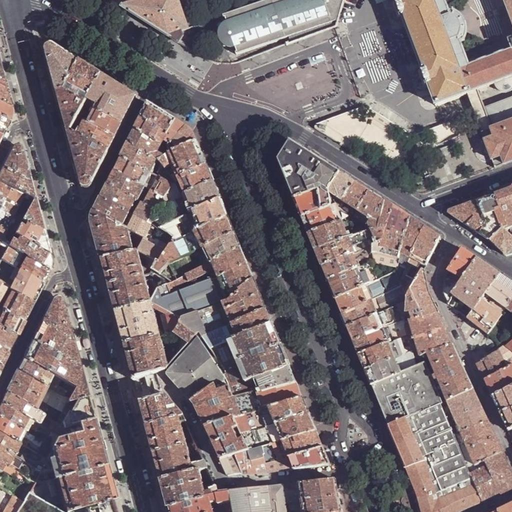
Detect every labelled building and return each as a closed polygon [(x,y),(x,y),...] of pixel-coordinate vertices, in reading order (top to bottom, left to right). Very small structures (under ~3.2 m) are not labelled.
[(130,0),(131,3),(122,8),(144,21),(179,43),(183,36),(182,32),(189,28),(179,0),(130,0)] [(344,0),(269,0),(222,16),(224,21),(225,20),(226,22),(224,23),(222,25),(220,29),(220,34),(220,38),(222,42),(225,45),(229,48),(233,49),(236,55),(279,41),(281,47),(287,45),(287,46),(335,28),(336,27),(338,22),(344,0)] [(511,89),(511,0),(395,0),(397,3),(396,3),(397,7),(398,11),(400,15),(401,18),(402,18),(403,20),(421,66),(423,70),(422,71),(423,74),(425,78),(426,82),(427,85),(429,85),(436,106),(468,94),(479,90),(495,84),(496,87),(498,89),(501,92),(506,93),(510,91),(511,89)] [(58,48),(55,46),(53,45),(50,46),(48,48),(47,52),(53,73),(58,93),(65,92),(65,91),(69,84),(81,62),(69,55),(58,48)] [(91,68),(81,62),(69,84),(75,88),(71,94),(80,99),(83,94),(90,98),(103,76),(91,68)] [(118,85),(103,76),(90,98),(90,100),(99,105),(96,110),(97,110),(123,125),(137,97),(118,85)] [(0,103),(10,109),(9,104),(7,96),(4,84),(0,81),(0,103)] [(75,88),(69,84),(65,91),(71,94),(75,88)] [(485,108),(479,90),(468,94),(469,95),(475,112),(481,127),(482,132),(493,128),(485,108)] [(64,112),(68,130),(72,132),(80,118),(87,105),(88,103),(80,99),(71,94),(65,91),(65,92),(58,93),(64,112)] [(80,99),(88,103),(90,100),(90,98),(83,94),(80,99)] [(511,98),(485,108),(493,128),(482,132),(485,140),(493,162),(495,168),(511,161),(511,98)] [(0,118),(9,123),(10,121),(11,115),(10,109),(0,103),(0,118)] [(162,112),(149,104),(142,119),(169,134),(177,121),(162,112)] [(86,121),(93,108),(87,105),(80,118),(86,121)] [(123,125),(97,110),(90,123),(117,137),(121,129),(123,125)] [(0,118),(0,135),(2,137),(8,125),(9,123),(0,118)] [(80,136),(87,122),(86,121),(80,118),(72,132),(80,136)] [(138,126),(136,131),(163,146),(166,140),(169,134),(142,119),(138,126)] [(180,123),(177,121),(169,134),(166,140),(171,145),(173,142),(186,127),(180,123)] [(114,143),(117,137),(90,123),(87,122),(80,136),(110,151),(114,143)] [(193,131),(186,127),(173,142),(177,150),(197,142),(195,135),(193,131)] [(76,158),(83,185),(85,187),(88,188),(91,187),(93,185),(102,166),(110,151),(80,136),(72,132),(68,130),(76,158)] [(130,143),(157,158),(159,154),(163,146),(136,131),(132,138),(130,143)] [(202,154),(197,142),(177,150),(173,152),(172,153),(165,157),(161,160),(162,163),(166,167),(175,163),(179,173),(181,177),(207,165),(202,154)] [(177,150),(173,142),(171,145),(172,146),(169,148),(172,153),(173,152),(177,150)] [(152,173),(159,159),(157,158),(130,143),(126,152),(123,158),(152,173)] [(292,192),(295,201),(309,196),(308,192),(315,189),(316,193),(319,192),(322,212),(332,208),(330,196),(329,196),(323,193),(322,188),(329,193),(341,174),(319,160),(291,143),(279,162),(284,172),(292,192)] [(2,170),(31,183),(28,172),(23,153),(20,148),(16,147),(13,148),(11,151),(10,154),(2,170)] [(145,187),(152,173),(123,158),(119,166),(116,172),(145,187)] [(152,173),(160,177),(161,175),(158,173),(162,163),(161,160),(159,159),(152,173)] [(162,163),(158,173),(161,175),(160,177),(174,185),(176,181),(172,176),(166,167),(162,163)] [(210,173),(207,165),(181,177),(180,178),(187,194),(213,182),(210,173)] [(0,173),(0,183),(25,195),(34,200),(35,199),(33,192),(31,183),(2,170),(0,173)] [(112,180),(110,185),(137,200),(139,201),(142,193),(145,187),(116,172),(112,180)] [(172,176),(176,181),(179,178),(180,178),(181,177),(179,173),(172,176)] [(354,182),(341,174),(329,193),(330,194),(335,197),(344,203),(356,183),(354,182)] [(152,191),(165,197),(166,195),(174,185),(160,177),(152,191)] [(217,190),(213,182),(187,194),(186,194),(193,213),(221,199),(217,190)] [(0,198),(19,207),(25,195),(0,183),(0,198)] [(369,192),(356,183),(344,203),(359,212),(371,193),(369,192)] [(103,199),(130,213),(132,209),(137,200),(110,185),(105,194),(103,199)] [(511,188),(503,192),(496,195),(508,229),(509,229),(511,227),(511,188)] [(165,197),(152,191),(149,197),(145,204),(156,210),(157,208),(165,197)] [(322,212),(319,192),(316,193),(309,196),(295,201),(299,210),(303,219),(322,212)] [(142,193),(139,201),(142,203),(145,204),(149,197),(142,193)] [(371,193),(359,212),(373,220),(380,225),(385,202),(383,200),(371,193)] [(25,195),(19,207),(27,212),(34,200),(25,195)] [(171,201),(166,195),(165,197),(157,208),(161,207),(171,201)] [(481,234),(491,241),(505,230),(508,229),(496,195),(482,200),(478,201),(486,224),(481,234)] [(340,209),(344,203),(335,197),(333,199),(337,206),(340,209)] [(0,212),(12,219),(19,207),(0,198),(0,212)] [(39,215),(35,199),(34,200),(27,212),(22,221),(26,223),(44,234),(39,215)] [(96,213),(123,227),(125,223),(127,218),(130,213),(103,199),(100,203),(97,210),(96,213)] [(224,206),(221,199),(193,213),(195,218),(199,226),(200,230),(228,217),(224,206)] [(138,211),(142,203),(139,201),(137,200),(132,209),(138,211)] [(478,201),(450,212),(450,213),(475,231),(481,234),(486,224),(478,201)] [(387,203),(385,202),(380,225),(378,232),(372,231),(376,237),(375,238),(378,244),(382,242),(394,207),(387,203)] [(148,222),(156,210),(145,204),(142,203),(138,211),(135,216),(148,222)] [(359,212),(344,203),(340,209),(346,212),(355,218),(359,212)] [(310,235),(342,222),(338,213),(336,206),(332,208),(322,212),(303,219),(307,229),(310,235)] [(337,206),(336,206),(338,213),(342,222),(356,218),(355,218),(346,212),(340,209),(337,206)] [(19,207),(12,219),(15,220),(21,224),(22,221),(27,212),(19,207)] [(152,224),(163,208),(161,207),(157,208),(156,210),(148,222),(152,224)] [(397,209),(394,207),(382,242),(378,244),(373,246),(373,254),(379,254),(395,258),(398,259),(400,253),(411,218),(397,209)] [(0,227),(6,231),(11,222),(12,219),(0,212),(0,227)] [(373,220),(359,212),(355,218),(356,218),(369,226),(373,220)] [(123,227),(96,213),(93,219),(93,225),(98,243),(103,261),(135,252),(130,234),(129,230),(123,227)] [(145,238),(152,224),(148,222),(135,216),(133,221),(130,226),(129,230),(145,238)] [(195,232),(196,232),(189,220),(187,216),(181,219),(160,229),(175,237),(174,240),(176,241),(195,232)] [(231,223),(228,217),(200,230),(198,231),(196,232),(195,232),(203,248),(235,233),(231,223)] [(195,218),(189,220),(196,232),(198,231),(196,227),(199,226),(195,218)] [(349,238),(371,231),(369,226),(356,218),(342,222),(349,238)] [(414,220),(411,218),(400,253),(410,258),(425,228),(414,220)] [(15,220),(12,219),(11,222),(14,223),(9,232),(15,235),(15,234),(20,225),(21,224),(15,220)] [(380,225),(373,220),(369,226),(371,231),(372,231),(378,232),(380,225)] [(316,251),(349,238),(342,222),(310,235),(314,245),(316,251)] [(47,243),(44,234),(26,223),(24,228),(20,225),(15,234),(50,256),(47,243)] [(425,228),(410,258),(414,260),(426,266),(441,238),(429,230),(425,228)] [(135,237),(139,252),(144,240),(145,238),(129,230),(130,234),(135,237)] [(505,230),(491,241),(493,243),(507,257),(511,255),(511,237),(505,230)] [(6,231),(0,243),(8,247),(15,235),(9,232),(6,231)] [(349,238),(353,247),(370,240),(375,238),(376,237),(372,231),(371,231),(349,238)] [(185,256),(203,248),(195,232),(176,241),(174,242),(181,258),(185,256)] [(203,248),(211,262),(214,261),(241,248),(237,238),(235,233),(203,248)] [(52,266),(51,261),(50,257),(50,256),(15,234),(15,235),(8,247),(22,255),(25,251),(29,253),(26,258),(50,271),(51,271),(52,266)] [(353,255),(355,254),(353,247),(349,238),(316,251),(321,261),(323,268),(353,255)] [(166,252),(144,240),(139,252),(145,255),(149,257),(158,261),(160,262),(166,252)] [(355,254),(373,246),(370,240),(353,247),(355,254)] [(174,242),(171,243),(166,252),(160,262),(158,261),(153,269),(157,272),(160,273),(169,263),(181,258),(174,242)] [(0,243),(0,247),(2,248),(0,252),(0,258),(1,259),(8,247),(0,243)] [(353,255),(359,269),(370,264),(374,262),(373,254),(373,246),(355,254),(353,255)] [(1,259),(1,260),(15,268),(20,258),(22,255),(8,247),(1,259)] [(241,248),(214,261),(216,268),(219,277),(224,294),(227,302),(240,290),(241,288),(253,278),(241,248)] [(462,248),(447,270),(463,279),(477,258),(464,249),(462,248)] [(145,276),(139,252),(135,252),(103,261),(106,273),(110,286),(145,276)] [(397,263),(397,264),(407,266),(410,258),(400,253),(398,259),(397,263)] [(149,257),(145,255),(151,274),(153,269),(149,257)] [(353,255),(323,268),(329,281),(359,269),(353,255)] [(194,271),(185,256),(181,258),(169,263),(160,273),(167,277),(173,281),(187,274),(194,271)] [(158,261),(149,257),(153,269),(158,261)] [(20,258),(15,268),(19,271),(24,261),(20,258)] [(24,261),(19,271),(44,285),(48,276),(50,271),(26,258),(24,261)] [(489,266),(477,258),(463,279),(461,281),(483,297),(486,293),(500,274),(489,266)] [(0,261),(0,282),(6,286),(15,268),(1,260),(0,262),(0,261)] [(216,268),(214,261),(211,262),(194,271),(187,274),(189,279),(190,280),(216,268)] [(370,264),(359,269),(366,286),(377,280),(370,264)] [(337,300),(366,286),(359,269),(329,281),(337,300)] [(396,272),(401,282),(403,275),(404,272),(397,270),(396,272)] [(424,270),(423,270),(416,281),(408,297),(407,302),(406,313),(411,314),(413,320),(438,313),(433,302),(429,293),(426,282),(424,270)] [(19,271),(10,288),(10,289),(10,290),(12,292),(35,304),(40,292),(44,285),(19,271)] [(372,301),(403,286),(401,282),(396,272),(377,280),(366,286),(372,301)] [(189,279),(187,274),(173,281),(169,283),(171,288),(189,279)] [(500,274),(486,293),(496,300),(506,307),(511,299),(511,281),(511,280),(500,274)] [(408,297),(416,281),(403,275),(401,282),(403,286),(408,297)] [(114,301),(117,313),(151,303),(153,302),(146,281),(145,276),(110,286),(114,301)] [(224,294),(219,277),(213,280),(213,278),(173,293),(182,320),(184,317),(197,313),(221,304),(218,296),(224,294)] [(267,310),(253,278),(241,288),(240,290),(227,302),(222,304),(233,325),(267,310)] [(168,283),(163,279),(160,284),(161,284),(160,288),(168,283)] [(452,294),(458,285),(445,280),(444,286),(443,293),(448,304),(451,299),(453,295),(452,294)] [(453,295),(473,310),(482,298),(483,297),(461,281),(458,285),(452,294),(453,295)] [(153,304),(182,320),(173,293),(171,288),(169,283),(168,283),(160,288),(159,288),(157,293),(155,296),(153,302),(151,303),(153,304)] [(342,314),(372,301),(366,286),(337,300),(341,311),(342,314)] [(378,315),(407,302),(408,297),(403,286),(372,301),(378,315)] [(8,287),(0,301),(0,310),(2,312),(12,292),(10,290),(10,289),(10,288),(8,287)] [(12,292),(2,312),(4,313),(25,323),(30,312),(35,304),(12,292)] [(476,324),(488,334),(489,333),(492,327),(501,314),(491,306),(482,298),(473,310),(470,315),(467,318),(476,324)] [(62,302),(60,300),(58,299),(54,299),(52,301),(47,310),(40,324),(73,343),(69,329),(62,304),(62,302)] [(506,307),(496,300),(491,306),(501,314),(506,307)] [(348,327),(378,315),(372,301),(342,314),(347,325),(348,327)] [(384,329),(406,319),(406,313),(407,302),(378,315),(384,329)] [(126,345),(162,337),(159,326),(155,312),(153,304),(151,303),(117,313),(122,331),(126,345)] [(182,320),(153,304),(155,312),(159,311),(160,313),(168,316),(173,334),(175,334),(182,320)] [(233,325),(222,304),(221,304),(197,313),(209,335),(233,325)] [(467,318),(470,315),(461,308),(460,307),(458,311),(467,318)] [(273,325),(267,310),(233,325),(238,339),(273,325)] [(1,320),(0,320),(0,327),(18,337),(23,328),(25,323),(4,313),(1,320)] [(203,337),(209,335),(197,313),(184,317),(182,320),(175,334),(177,335),(191,344),(199,335),(201,334),(203,337)] [(446,332),(438,313),(413,320),(410,321),(420,356),(428,354),(453,345),(446,332)] [(354,341),(384,329),(378,315),(348,327),(352,338),(354,341)] [(389,343),(407,336),(405,328),(406,322),(406,319),(384,329),(389,343)] [(410,321),(406,322),(405,328),(407,336),(412,351),(414,359),(420,356),(410,321)] [(73,343),(40,324),(36,333),(32,342),(80,369),(75,352),(73,343)] [(238,339),(233,325),(209,335),(203,337),(211,350),(230,342),(238,339)] [(282,346),(273,325),(238,339),(230,342),(239,363),(282,346)] [(0,346),(11,352),(16,342),(18,337),(0,327),(0,346)] [(358,353),(359,355),(388,343),(389,343),(384,329),(354,341),(358,353)] [(191,344),(177,335),(183,354),(191,344)] [(412,351),(407,336),(389,343),(388,343),(394,359),(412,351)] [(131,364),(135,380),(136,380),(168,371),(171,368),(162,337),(126,345),(131,364)] [(201,338),(170,375),(178,385),(193,402),(216,386),(221,383),(226,379),(224,376),(225,376),(220,369),(201,338)] [(67,404),(77,401),(78,400),(88,398),(83,382),(80,369),(32,342),(23,359),(53,376),(61,380),(71,386),(75,388),(73,393),(69,400),(67,404)] [(230,342),(211,350),(223,368),(224,369),(239,363),(230,342)] [(366,371),(394,359),(388,343),(359,355),(365,369),(366,371)] [(453,345),(428,354),(437,375),(439,380),(447,401),(473,390),(462,366),(453,345)] [(0,346),(0,364),(3,366),(8,358),(11,352),(0,346)] [(239,363),(247,383),(258,379),(290,367),(282,346),(239,363)] [(499,350),(507,368),(511,365),(511,350),(506,347),(505,346),(499,350)] [(499,350),(477,364),(482,372),(485,380),(507,368),(499,350)] [(400,374),(416,367),(414,359),(412,351),(394,359),(400,374)] [(416,367),(426,363),(432,377),(434,377),(437,375),(428,354),(420,356),(414,359),(416,367)] [(53,376),(23,359),(20,367),(18,370),(47,388),(47,387),(53,376)] [(372,386),(400,374),(394,359),(366,371),(372,385),(372,386)] [(247,383),(239,363),(224,369),(227,374),(225,376),(224,376),(226,379),(221,383),(225,389),(225,390),(231,387),(231,389),(247,383)] [(381,407),(389,427),(407,419),(443,404),(442,404),(432,377),(426,363),(416,367),(400,374),(372,386),(376,394),(381,407)] [(489,389),(493,396),(511,386),(511,365),(507,368),(485,380),(489,389)] [(297,383),(290,367),(258,379),(264,393),(297,383)] [(12,383),(6,394),(36,411),(47,388),(18,370),(12,383)] [(61,380),(53,376),(47,387),(55,392),(58,386),(61,380)] [(434,377),(432,377),(442,404),(447,401),(439,380),(436,381),(434,377)] [(264,393),(258,379),(247,383),(231,389),(235,398),(258,392),(259,394),(264,393)] [(219,392),(225,389),(221,383),(216,386),(219,392)] [(303,398),(297,383),(264,393),(259,394),(258,394),(263,411),(270,408),(303,398)] [(64,390),(58,386),(55,392),(69,400),(73,393),(69,390),(65,388),(64,390)] [(197,407),(207,428),(236,419),(241,417),(234,398),(235,398),(231,389),(231,387),(225,390),(225,389),(219,392),(216,386),(193,402),(197,407)] [(511,428),(511,386),(493,396),(501,413),(509,430),(511,428)] [(47,388),(36,411),(44,416),(55,392),(47,387),(47,388)] [(480,405),(473,390),(447,401),(461,433),(488,421),(480,405)] [(241,417),(263,411),(258,394),(259,394),(258,392),(235,398),(234,398),(241,417)] [(141,402),(147,401),(145,393),(139,394),(141,402)] [(3,400),(1,404),(32,422),(39,426),(45,417),(44,416),(36,411),(6,394),(3,400)] [(145,416),(148,427),(181,417),(182,417),(186,416),(175,404),(167,395),(148,400),(147,401),(141,402),(145,416)] [(90,408),(88,398),(78,400),(77,401),(71,414),(71,415),(74,425),(79,424),(94,420),(90,408)] [(303,398),(270,408),(276,424),(310,414),(303,398)] [(69,413),(71,414),(77,401),(67,404),(64,411),(69,413)] [(461,433),(447,401),(442,404),(443,404),(455,436),(461,433)] [(0,417),(26,433),(29,428),(36,432),(37,431),(51,440),(48,446),(53,449),(57,440),(58,437),(50,432),(39,426),(32,422),(1,404),(0,406),(0,417)] [(455,436),(443,404),(407,419),(424,460),(429,472),(437,500),(474,482),(471,474),(468,468),(455,436)] [(276,424),(270,408),(263,411),(241,417),(236,419),(241,429),(243,434),(277,424),(276,424)] [(69,413),(64,411),(58,425),(62,427),(69,413)] [(71,414),(69,413),(62,427),(63,428),(62,429),(74,425),(71,415),(71,414)] [(310,414),(276,424),(277,424),(283,441),(317,431),(310,414)] [(182,417),(193,443),(198,442),(186,417),(186,416),(182,417)] [(37,439),(26,433),(0,417),(0,432),(20,444),(23,438),(32,443),(33,441),(35,443),(37,439)] [(154,449),(155,454),(188,445),(181,417),(148,427),(150,434),(154,449)] [(236,419),(207,428),(215,445),(238,435),(237,431),(241,429),(236,419)] [(424,460),(407,419),(389,427),(395,441),(401,455),(406,467),(424,460)] [(94,420),(79,424),(82,433),(57,440),(53,449),(61,478),(106,466),(99,441),(94,420)] [(461,433),(474,465),(476,465),(484,461),(502,453),(494,435),(488,421),(461,433)] [(55,423),(50,432),(58,437),(62,429),(63,428),(62,427),(58,425),(55,423)] [(82,433),(79,424),(74,425),(62,429),(58,437),(57,440),(82,433)] [(283,441),(277,424),(243,434),(246,440),(251,451),(256,449),(276,443),(283,441)] [(323,448),(317,431),(283,441),(276,443),(282,460),(290,457),(323,448)] [(0,447),(15,456),(21,445),(20,444),(0,432),(0,447)] [(461,433),(455,436),(468,468),(474,465),(461,433)] [(215,445),(222,460),(237,455),(251,451),(246,440),(242,442),(238,435),(215,445)] [(48,446),(43,442),(36,453),(43,458),(48,460),(51,454),(53,449),(48,446)] [(193,443),(202,463),(207,462),(198,442),(193,443)] [(202,463),(193,443),(188,445),(194,466),(202,463)] [(26,448),(21,445),(15,456),(20,459),(26,448)] [(162,481),(195,472),(194,466),(188,445),(155,454),(159,470),(162,481)] [(0,462),(7,466),(9,467),(15,456),(0,447),(0,462)] [(331,466),(323,448),(290,457),(282,460),(263,466),(257,468),(258,474),(295,470),(331,466)] [(51,454),(57,479),(61,478),(53,449),(51,454)] [(230,477),(245,476),(258,474),(257,468),(263,466),(256,449),(251,451),(237,455),(222,460),(230,477)] [(511,474),(502,453),(484,461),(487,468),(500,495),(509,490),(511,488),(511,474)] [(49,481),(57,479),(51,454),(48,460),(45,465),(43,469),(43,471),(42,472),(35,484),(49,481)] [(15,456),(9,467),(17,473),(24,462),(20,459),(15,456)] [(463,511),(483,503),(474,482),(437,500),(429,472),(424,460),(406,467),(416,492),(421,511),(463,511)] [(484,461),(476,465),(479,471),(487,468),(484,461)] [(208,465),(207,462),(202,463),(194,466),(195,472),(201,471),(205,470),(210,468),(208,465)] [(471,474),(479,471),(476,465),(474,465),(468,468),(471,474)] [(7,466),(4,471),(16,479),(15,481),(27,489),(31,491),(35,484),(29,480),(17,473),(9,467),(7,466)] [(110,482),(106,466),(61,478),(57,479),(64,503),(66,511),(68,511),(85,508),(115,500),(110,482)] [(205,470),(216,496),(218,496),(221,495),(221,493),(220,490),(210,468),(205,470)] [(497,496),(500,495),(487,468),(479,471),(471,474),(474,482),(483,503),(486,501),(497,496)] [(36,469),(29,480),(35,484),(42,472),(37,469),(36,469)] [(208,498),(201,471),(195,472),(162,481),(167,497),(170,509),(208,498)] [(58,505),(64,503),(57,479),(49,481),(35,484),(31,491),(30,494),(40,501),(51,507),(54,506),(58,505)] [(341,511),(336,480),(300,484),(303,501),(304,511),(341,511)] [(303,501),(300,484),(285,486),(287,504),(303,501)] [(285,486),(269,488),(272,511),(287,511),(287,504),(285,486)] [(19,500),(0,487),(0,498),(9,504),(4,511),(19,511),(24,504),(19,500)] [(251,490),(254,511),(272,511),(269,488),(251,490)] [(20,500),(24,504),(30,494),(31,491),(27,489),(20,500)] [(254,511),(251,490),(233,492),(234,502),(235,511),(254,511)] [(226,493),(221,493),(221,495),(218,496),(220,505),(229,503),(234,502),(233,492),(226,493)] [(0,498),(0,509),(3,511),(4,511),(9,504),(0,498)] [(214,511),(213,507),(211,498),(208,498),(170,509),(170,511),(214,511)] [(118,511),(115,500),(85,508),(85,511),(118,511)] [(40,501),(39,503),(49,509),(51,507),(40,501)] [(230,511),(229,503),(220,505),(213,507),(214,511),(230,511)]
